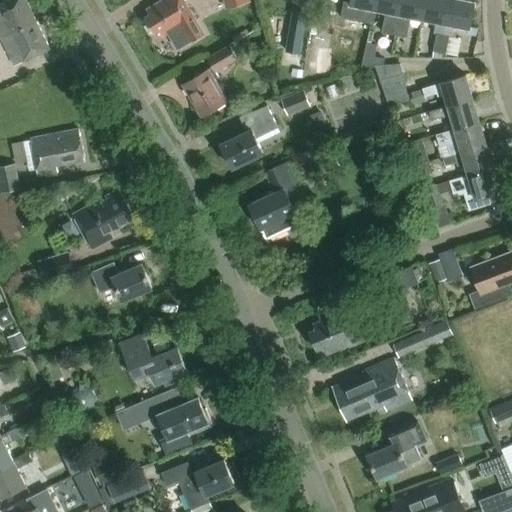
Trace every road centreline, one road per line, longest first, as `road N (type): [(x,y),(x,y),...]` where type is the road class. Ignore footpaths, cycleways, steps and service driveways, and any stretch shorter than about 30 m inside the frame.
road 1 (unclassified): [(243,310),(180,177),(71,0)]
road 2 (residential): [(243,310),(511,216)]
road 3 (unclassified): [(326,511),(243,310)]
